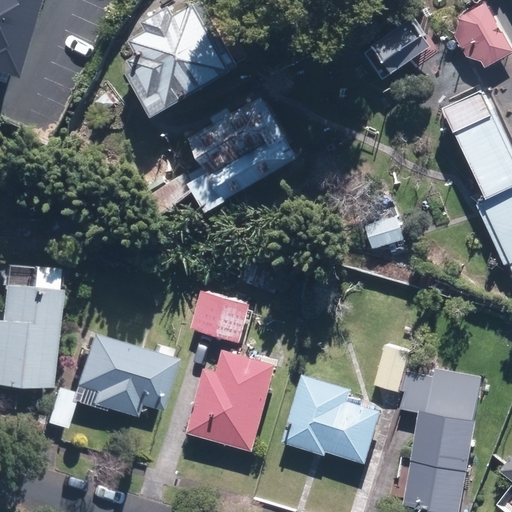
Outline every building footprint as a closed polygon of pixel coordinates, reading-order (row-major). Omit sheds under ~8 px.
[(0,0),(0,78),(4,80),(29,0),(0,0)] [(147,29),(129,39),(137,53),(130,57),(135,67),(128,71),(153,115),(232,70),(193,1),(174,13),(169,4),(142,20),(147,29)] [(119,99),(110,88),(97,98),(106,109),(119,99)] [(511,147),(483,88),(445,106),(488,194),(483,197),(511,257),(511,258),(510,260),(511,264),(511,147)] [(209,209),(301,158),(265,94),(191,134),(207,162),(194,169),(192,166),(155,189),(167,208),(197,188),(209,209)] [(405,238),(398,215),(364,226),(372,249),(405,238)] [(68,257),(86,262),(91,243),(73,238),(68,257)] [(257,264),(249,262),(244,279),(252,281),(251,283),(278,291),(284,271),(257,263),(257,264)] [(48,283),(49,264),(23,263),(22,282),(0,281),(0,381),(46,384),(51,284),(48,283)] [(193,328),(242,342),(254,303),(205,288),(193,328)] [(84,304),(78,326),(99,332),(102,319),(93,316),(96,307),(84,304)] [(176,355),(87,330),(71,388),(56,384),(45,421),(66,427),(73,401),(104,410),(105,407),(134,415),(138,402),(161,409),(176,355)] [(408,373),(414,351),(387,344),(376,383),(403,391),(403,389),(408,373)] [(256,450),(280,362),(226,347),(220,369),(208,366),(190,432),(256,450)] [(403,408),(424,412),(407,504),(454,511),(463,511),(480,417),(476,416),(484,375),(438,367),(436,378),(408,373),(403,389),(408,391),(403,408)] [(367,462),(383,407),(351,397),(354,384),(304,370),(283,440),(327,453),(327,450),(367,462)] [(511,454),(502,468),(511,476),(511,454)]
